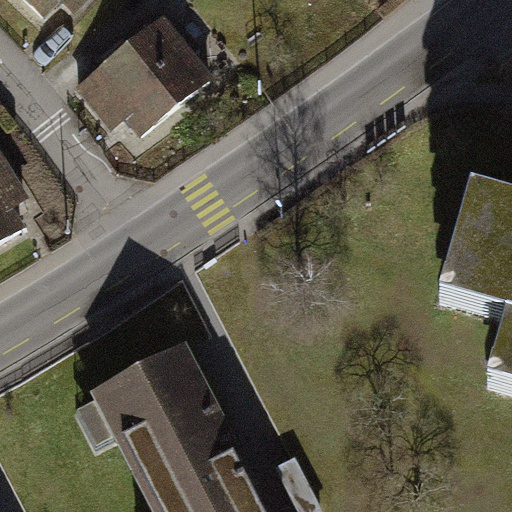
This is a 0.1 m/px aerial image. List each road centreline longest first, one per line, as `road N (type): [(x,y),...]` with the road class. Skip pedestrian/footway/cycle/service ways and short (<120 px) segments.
road 1 (tertiary): [(486,7),(143,245)]
road 2 (residential): [(0,67),(55,124),(143,245)]
road 3 (tertiary): [(143,245),(0,332)]
